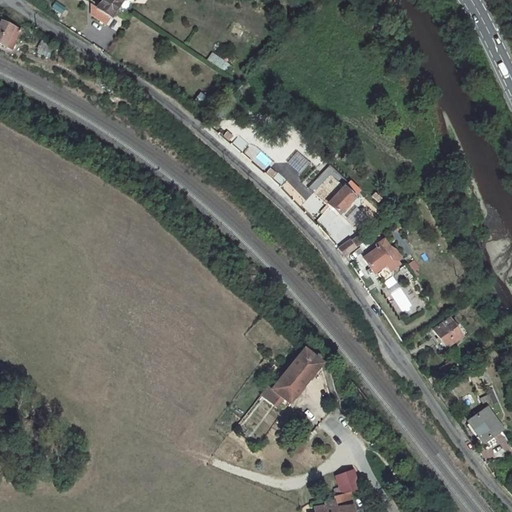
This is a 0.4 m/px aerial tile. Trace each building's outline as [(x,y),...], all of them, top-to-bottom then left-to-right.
[(119,7),(108,0),(102,0),(96,9),(98,11),(94,17),(105,24),(109,18),(111,19),(119,7)] [(19,32),(1,23),(0,24),(0,44),(11,50),(19,32)] [(337,216),(353,200),(342,189),(337,194),(330,188),(320,199),(337,216)] [(360,235),(350,241),(355,248),(364,242),(360,235)] [(344,257),(355,249),(350,241),(350,240),(338,249),(344,257)] [(383,254),(390,249),(384,241),(375,247),(377,249),(379,248),(383,254)] [(377,249),(363,259),(374,274),(376,272),(384,284),(392,278),(393,272),(392,271),(399,266),(396,263),(398,261),(390,249),(383,254),(379,248),(377,249)] [(417,269),(412,262),(406,266),(411,274),(417,269)] [(449,320),(433,331),(445,349),(461,338),(454,328),(461,323),(459,321),(462,319),(457,313),(454,316),(454,317),(449,321),(449,320)] [(319,366),(302,352),(272,390),(268,387),(260,396),(276,408),(282,399),(289,404),(319,366)] [(445,378),(458,370),(453,362),(440,370),(445,378)] [(489,382),(480,365),(469,370),(472,377),(476,375),(481,386),(489,382)] [(500,431),(486,410),(468,422),(482,443),(500,431)] [(335,478),(341,495),(350,493),(359,491),(352,472),(335,478)] [(350,493),(341,495),(333,498),(334,501),(325,503),(325,507),(314,509),(314,511),(353,511),(352,507),(350,493)]
